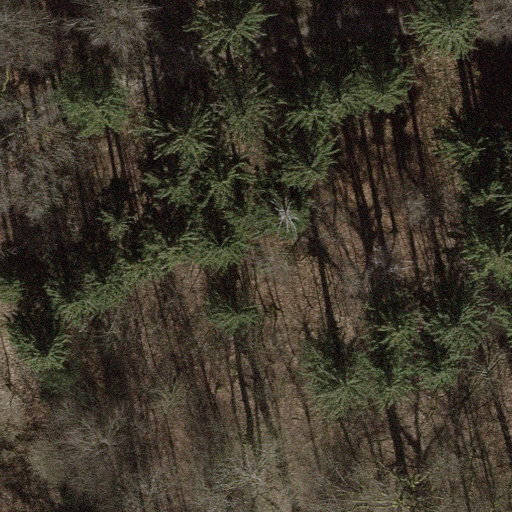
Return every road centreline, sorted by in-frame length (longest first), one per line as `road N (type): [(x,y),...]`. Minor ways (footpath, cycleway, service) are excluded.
road 1 (track): [(341,0),(111,68),(0,117)]
road 2 (track): [(511,18),(369,0)]
